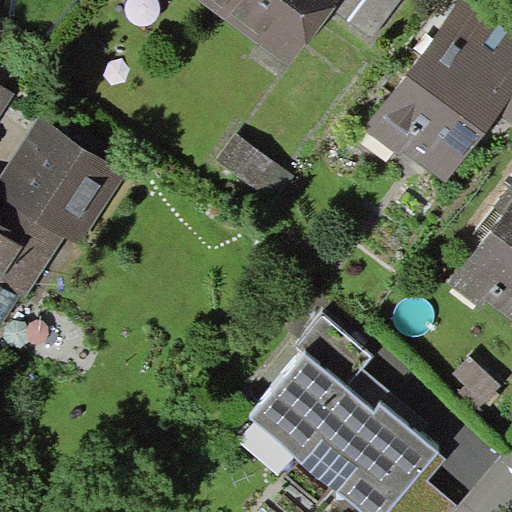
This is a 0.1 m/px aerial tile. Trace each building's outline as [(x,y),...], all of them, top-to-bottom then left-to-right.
[(327,0),(197,0),(282,62),(327,0)] [(367,135),(438,184),(490,109),(511,123),(511,39),(459,3),(367,135)] [(0,80),(0,113),(15,91),(0,80)] [(126,172),(38,114),(0,171),(0,191),(78,244),(126,172)] [(233,130),(214,158),(281,204),(300,176),(233,130)] [(511,188),(444,286),(511,333),(511,188)] [(0,283),(26,241),(0,225),(0,283)] [(342,511),(392,511),(441,454),(308,342),(238,424),(342,511)]
